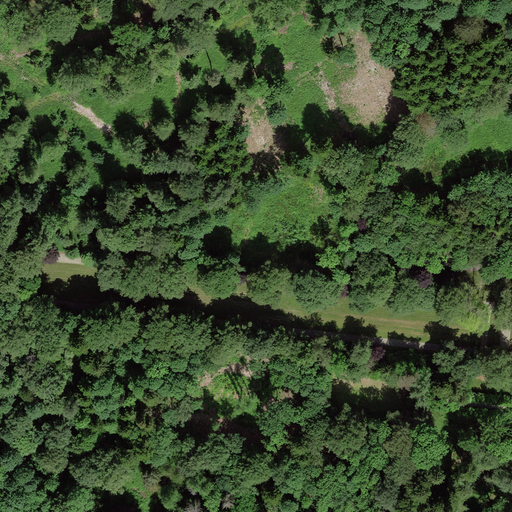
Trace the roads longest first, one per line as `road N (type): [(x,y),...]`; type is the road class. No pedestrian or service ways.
road 1 (track): [(324,0),(23,140),(0,172),(4,200),(40,225),(400,256)]
road 2 (track): [(511,269),(400,256),(366,215),(365,172),(382,149),(511,99)]
road 3 (track): [(172,233),(382,149)]
